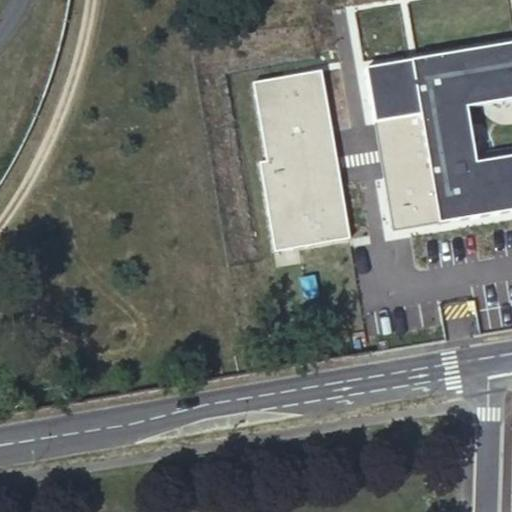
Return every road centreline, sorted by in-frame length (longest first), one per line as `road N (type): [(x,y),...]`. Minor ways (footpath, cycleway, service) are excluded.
road 1 (residential): [(0,444),(489,358)]
road 2 (track): [(0,226),(46,153),(76,82),(94,0)]
road 3 (residential): [(489,358),(485,511)]
